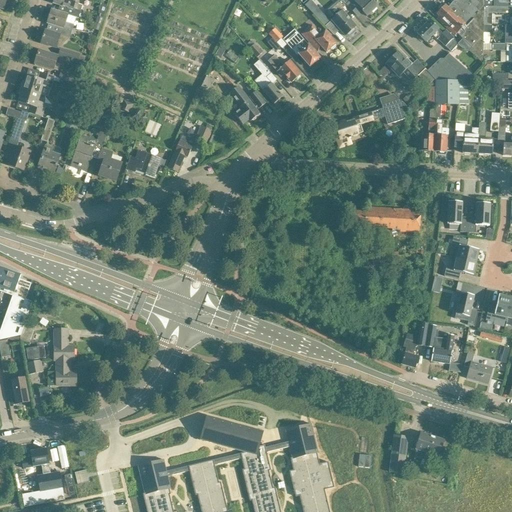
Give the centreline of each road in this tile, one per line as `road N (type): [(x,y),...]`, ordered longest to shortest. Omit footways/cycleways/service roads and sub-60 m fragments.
road 1 (primary): [(189,325),(440,404)]
road 2 (unclassified): [(506,177),(285,165),(262,145)]
road 3 (primary): [(400,383),(196,305)]
road 4 (tertiary): [(262,145),(418,0)]
road 5 (primary): [(179,299),(0,234)]
road 6 (primary): [(0,248),(172,319)]
road 7 (unclassified): [(86,218),(232,175)]
